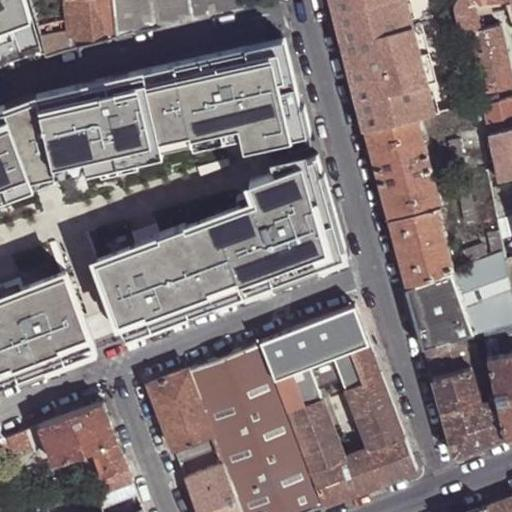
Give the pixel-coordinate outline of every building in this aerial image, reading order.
[(0,0),(0,63),(44,47),(42,40),(29,0),(0,0)] [(65,0),(68,33),(70,48),(80,45),(116,34),(111,0),(65,0)] [(111,0),(116,34),(211,14),(211,12),(242,4),(241,0),(111,0)] [(332,0),(335,14),(345,50),(348,63),(365,129),(418,115),(445,108),(465,103),(438,0),(332,0)] [(482,92),(496,88),(511,85),(511,77),(500,22),(485,25),(479,27),(476,12),(474,2),(486,0),(457,0),(455,4),(457,11),(461,36),(470,33),(482,92)] [(481,11),(511,6),(511,3),(511,0),(486,0),(474,2),(476,12),(479,27),(485,25),(481,11)] [(68,33),(42,40),(44,47),(47,54),(70,48),(68,33)] [(159,67),(178,136),(243,117),(250,142),(313,126),(289,35),(159,67)] [(159,67),(41,100),(59,168),(178,136),(159,67)] [(485,103),(499,99),(496,88),(482,92),(485,103)] [(511,95),(499,99),(485,103),(481,104),(480,100),(475,101),(479,123),(488,120),(490,132),(501,178),(511,174),(511,95)] [(11,104),(0,108),(0,192),(39,177),(11,104)] [(384,201),(407,285),(454,267),(437,204),(442,203),(418,115),(365,129),(384,201)] [(450,139),(466,220),(476,218),(460,137),(450,139)] [(266,195),(212,215),(243,296),(356,256),(317,147),(256,168),(266,195)] [(511,197),(496,202),(499,218),(509,215),(511,214),(511,197)] [(212,215),(92,257),(122,339),(243,296),(212,215)] [(499,218),(500,228),(502,236),(511,232),(511,227),(509,215),(499,218)] [(489,231),(493,253),(504,248),(504,244),(502,236),(500,228),(489,231)] [(464,250),(468,262),(488,253),(484,243),(464,250)] [(407,285),(424,347),(470,333),(484,330),(511,321),(511,287),(508,264),(507,259),(505,251),(504,248),(493,253),(488,253),(468,262),(454,267),(407,285)] [(74,260),(0,287),(0,386),(107,347),(74,260)] [(358,303),(263,339),(276,376),(310,364),(333,355),(368,447),(370,449),(405,435),(358,303)] [(511,321),(484,330),(489,354),(511,349),(511,321)] [(424,347),(433,376),(472,366),(479,363),(470,333),(424,347)] [(276,376),(263,339),(187,368),(212,433),(223,462),(242,511),(301,511),(324,503),(276,376)] [(506,435),(511,432),(511,349),(489,354),(490,359),(497,395),(506,435)] [(489,398),(497,395),(490,359),(479,363),(472,366),(477,387),(486,384),(489,398)] [(310,364),(276,376),(324,503),(364,488),(363,487),(357,488),(345,456),(329,413),(322,396),(310,364)] [(454,454),(506,435),(497,395),(489,398),(481,400),(477,387),(472,366),(433,376),(454,454)] [(212,433),(187,368),(150,382),(175,447),(212,433)] [(322,396),(329,413),(335,411),(328,394),(322,396)] [(94,449),(118,440),(103,399),(40,423),(55,463),(94,449)] [(8,436),(12,448),(14,454),(32,447),(26,429),(8,436)] [(417,468),(405,435),(370,449),(381,479),(375,481),(376,484),(381,482),(417,468)] [(0,439),(0,453),(12,448),(8,436),(0,439)] [(104,474),(127,466),(118,440),(94,449),(104,474)] [(381,479),(370,449),(368,447),(345,456),(357,488),(363,487),(364,488),(376,484),(375,481),(381,479)] [(198,511),(242,511),(223,462),(185,476),(198,511)] [(134,482),(127,466),(104,474),(91,480),(97,497),(134,482)] [(46,504),(48,509),(67,501),(63,491),(44,498),(46,504)] [(511,511),(511,495),(486,505),(488,511),(511,511)] [(46,504),(44,498),(37,500),(40,506),(46,504)]
